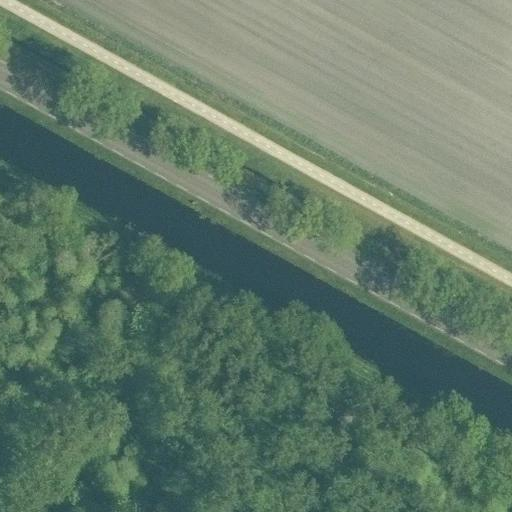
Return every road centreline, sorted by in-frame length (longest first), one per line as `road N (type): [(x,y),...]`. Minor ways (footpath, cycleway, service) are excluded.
road 1 (track): [(511,466),(0,184)]
road 2 (primary): [(511,355),(0,75)]
